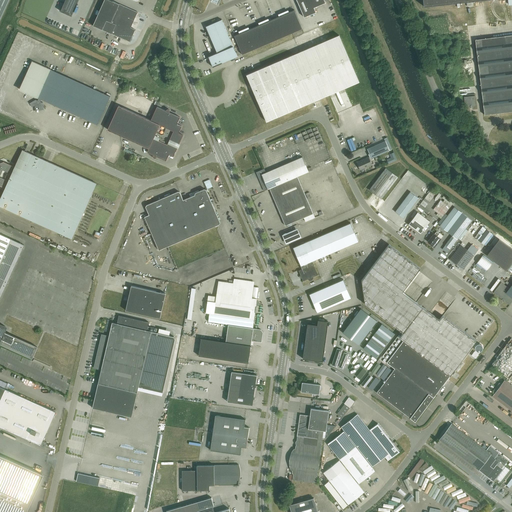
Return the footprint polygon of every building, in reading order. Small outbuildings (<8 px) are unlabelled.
[(65,0),(60,11),(71,16),(77,0),(65,0)] [(139,10),(116,0),(104,0),(93,26),(130,42),(134,33),(129,31),(139,10)] [(296,0),(304,18),(316,12),(314,8),(325,3),(324,0),(296,0)] [(302,29),(294,10),(293,10),(294,10),(234,36),(234,35),(242,55),(302,29),(302,30),(302,29)] [(213,67),(237,57),(221,20),(206,27),(217,53),(208,57),(213,67)] [(359,82),(339,35),(246,75),(266,122),(359,82)] [(511,111),(511,35),(475,40),(484,115),(511,111)] [(104,42),(102,47),(108,50),(114,53),(117,47),(104,42)] [(19,89),(38,98),(39,98),(38,100),(36,100),(30,103),(32,107),(35,106),(36,108),(39,107),(39,110),(44,110),(42,103),(40,102),(41,99),(97,125),(110,97),(51,70),(32,61),(19,89)] [(475,96),(464,97),(465,107),(476,106),(475,96)] [(151,120),(118,106),(107,130),(149,148),(147,152),(153,155),(153,156),(153,157),(153,158),(154,158),(155,158),(156,158),(156,157),(157,157),(166,161),(169,154),(173,156),(183,135),(178,133),(181,126),(177,124),(180,117),(169,112),(170,112),(170,111),(169,110),(169,109),(168,109),(167,109),(166,110),(166,111),(157,107),(151,120)] [(389,150),(385,141),(367,149),(369,154),(368,154),(369,157),(357,162),(360,170),(372,165),(369,159),(389,150)] [(96,184),(22,150),(14,167),(3,162),(0,163),(0,185),(5,188),(0,199),(0,206),(72,239),(96,184)] [(264,169),(256,172),(258,177),(262,185),(262,187),(264,191),(269,189),(297,177),(308,172),(302,157),(280,167),(265,173),(264,169)] [(398,177),(386,168),(369,190),(381,199),(398,177)] [(297,177),(269,189),(285,226),(304,217),(306,221),(315,216),(297,177)] [(205,189),(204,189),(203,189),(199,191),(198,190),(189,194),(190,197),(183,200),(180,193),(180,192),(179,192),(178,192),(147,205),(146,205),(146,206),(146,207),(149,215),(144,217),(159,250),(219,225),(220,223),(220,222),(206,190),(205,189)] [(440,194),(433,189),(425,200),(431,205),(440,194)] [(418,198),(410,192),(395,212),(403,218),(418,198)] [(118,212),(124,197),(121,196),(115,211),(118,212)] [(445,197),(442,201),(448,205),(449,204),(452,206),(454,203),(445,197)] [(453,207),(439,225),(447,232),(461,213),(453,207)] [(430,221),(417,212),(408,224),(420,234),(430,221)] [(472,220),(462,213),(447,232),(452,236),(445,245),(450,249),(472,220)] [(303,281),(308,279),(309,280),(310,281),(311,280),(312,280),(313,278),(313,277),(317,275),(312,261),(358,241),(350,223),(293,248),(302,269),(298,271),(303,281)] [(469,235),(476,241),(486,229),(478,223),(469,235)] [(297,227),(281,233),(284,241),(285,243),(301,236),(299,231),(297,227)] [(441,239),(440,239),(442,236),(439,233),(436,231),(434,234),(428,242),(431,244),(430,245),(434,248),(441,239)] [(0,297),(24,245),(0,234),(0,344),(31,359),(36,347),(3,332),(6,327),(0,324),(0,297)] [(420,268),(389,244),(361,280),(364,304),(403,333),(399,338),(403,341),(386,363),(394,369),(376,393),(415,422),(476,341),(442,316),(439,320),(402,292),(420,268)] [(463,270),(474,255),(460,245),(449,259),(463,270)] [(170,248),(162,251),(163,256),(162,256),(162,265),(167,265),(169,269),(175,269),(177,269),(170,248)] [(206,313),(254,320),(257,299),(252,298),(254,282),(234,279),(233,283),(218,281),(216,297),(208,296),(206,313)] [(351,298),(343,279),(309,294),(309,295),(322,311),(351,298)] [(511,284),(509,288),(501,282),(493,293),(501,299),(502,300),(503,301),(504,301),(509,305),(511,301),(511,284)] [(165,294),(131,286),(125,310),(160,318),(165,294)] [(362,310),(344,334),(360,346),(378,322),(362,310)] [(101,369),(92,408),(132,417),(139,387),(158,391),(165,360),(170,361),(176,337),(151,331),(152,327),(147,326),(148,322),(119,315),(117,323),(112,322),(109,336),(102,335),(94,368),(101,369)] [(303,358),(323,361),(329,321),(319,319),(318,324),(308,323),(303,358)] [(382,324),(363,348),(376,358),(394,333),(382,324)] [(201,339),(251,346),(251,345),(251,341),(261,342),(263,332),(260,329),(228,325),(225,342),(200,338),(200,339),(201,339)] [(251,346),(201,339),(198,356),(248,363),(251,346)] [(365,368),(359,376),(362,378),(368,370),(365,368)] [(257,375),(231,371),(227,402),(252,405),(255,388),(256,388),(256,385),(255,385),(257,375)] [(511,386),(504,380),(492,396),(511,411),(511,386)] [(320,385),(302,382),(301,392),(319,394),(320,385)] [(367,390),(371,386),(366,382),(362,386),(367,390)] [(55,412),(4,389),(0,397),(0,427),(40,445),(55,412)] [(344,404),(337,414),(342,418),(354,401),(349,397),(344,403),(344,404)] [(300,414),(298,427),(296,437),(317,440),(318,430),(326,431),(329,411),(311,408),(310,416),(300,414)] [(340,460),(323,473),(329,481),(325,484),(343,508),(364,492),(358,484),(375,471),(372,467),(385,457),(388,461),(400,452),(378,423),(370,430),(358,414),(342,427),(345,431),(328,444),(340,460)] [(212,433),(248,438),(249,428),(244,427),(245,419),(215,415),(212,433)] [(466,420),(480,429),(482,425),(468,417),(466,420)] [(479,470),(487,477),(493,481),(495,478),(499,481),(502,478),(503,479),(506,474),(501,470),(502,469),(501,469),(504,465),(503,465),(507,460),(490,446),(486,451),(451,424),(439,440),(479,470)] [(246,449),(248,438),(212,433),(210,450),(240,454),(241,447),(246,449)] [(305,439),(297,438),(292,473),(294,473),(293,480),(316,483),(322,441),(317,441),(316,445),(306,444),(304,442),(305,439)] [(0,511),(24,511),(42,474),(0,455),(0,511)] [(422,458),(410,475),(414,478),(426,461),(422,458)] [(182,471),(183,491),(209,490),(209,485),(238,485),(238,481),(239,481),(239,479),(240,477),(240,475),(240,473),(240,471),(240,469),(239,467),(239,465),(234,465),(197,465),(197,471),(182,471)] [(212,497),(196,502),(198,511),(214,506),(212,497)] [(317,511),(313,498),(289,505),(291,511),(317,511)] [(196,502),(186,505),(188,511),(193,511),(198,511),(196,502)]
